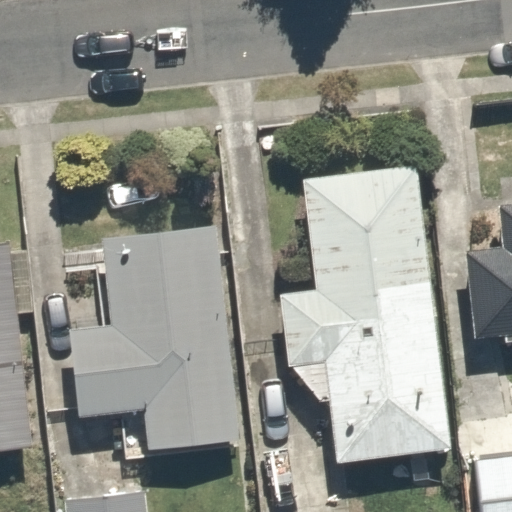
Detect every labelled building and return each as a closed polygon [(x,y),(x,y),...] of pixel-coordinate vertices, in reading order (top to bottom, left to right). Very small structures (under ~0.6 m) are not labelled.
[(456,452),(419,157),(301,172),(315,289),(282,293),(291,361),(323,357),(337,467),(456,452)] [(132,230),(186,224),(181,171),(127,177),(132,230)] [(511,331),(511,200),(498,202),(503,241),(465,246),(475,336),(511,331)] [(241,433),(217,224),(99,237),(108,316),(69,320),(79,414),(145,407),(150,444),(241,433)] [(0,449),(32,446),(8,239),(0,239),(0,449)] [(108,428),(48,429),(49,497),(65,497),(65,511),(152,511),(152,490),(109,491),(108,428)] [(511,511),(511,445),(474,448),(479,511),(511,511)]
